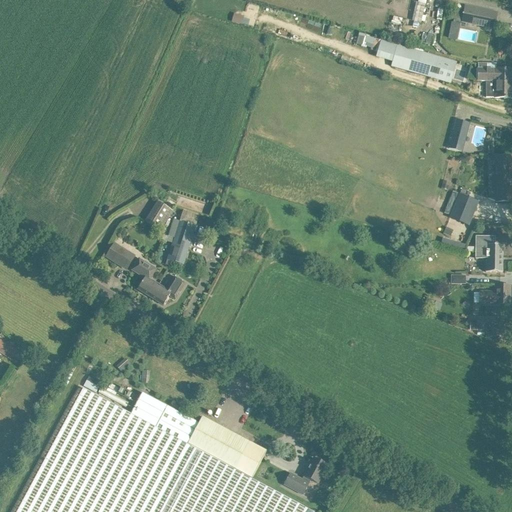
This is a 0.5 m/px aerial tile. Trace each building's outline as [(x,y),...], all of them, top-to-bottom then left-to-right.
[(416,0),(413,21),(423,23),(427,0),(416,0)] [(497,13),(487,11),(465,6),(461,22),(494,29),(497,13)] [(466,38),(475,39),(477,26),(452,22),(450,38),(460,39),(461,30),(467,31),(466,38)] [(455,64),(456,64),(397,47),(391,67),(450,83),(451,81),(444,79),(449,63),(455,64)] [(477,82),(486,82),(511,82),(511,69),(495,69),(496,64),(478,64),(477,69),(476,69),(470,68),(467,79),(475,81),(477,82)] [(511,98),(511,82),(486,82),(486,98),(494,98),(511,98)] [(456,120),(451,139),(464,142),(469,123),(456,120)] [(465,161),(465,162),(465,163),(465,164),(466,164),(466,165),(467,165),(467,166),(468,166),(469,166),(470,166),(471,166),(471,165),(472,165),(472,164),(473,164),(473,163),(473,162),(473,161),(473,160),(473,159),(472,159),(472,158),(471,158),(471,157),(470,157),(469,157),(468,157),(467,158),(466,158),(466,159),(465,159),(465,160),(465,161)] [(508,157),(489,157),(489,175),(494,175),(495,175),(495,192),(495,201),(495,202),(511,202),(510,162),(510,157),(508,157)] [(478,202),(453,191),(444,213),(450,216),(449,217),(469,225),(478,202)] [(157,201),(145,221),(160,231),(172,211),(157,201)] [(195,227),(180,222),(168,260),(183,265),(195,227)] [(446,227),(443,233),(450,236),(453,231),(446,227)] [(444,237),(442,242),(465,249),(467,245),(444,237)] [(486,259),(485,272),(502,273),(503,246),(495,246),(495,237),(476,237),(475,259),(486,259)] [(126,269),(134,256),(114,244),(106,257),(126,269)] [(150,298),(158,285),(149,279),(155,270),(139,259),(132,270),(145,278),(137,290),(150,298)] [(466,285),(466,276),(451,276),(451,284),(466,285)] [(158,285),(150,298),(163,306),(169,296),(175,300),(185,284),(176,278),(168,291),(158,285)] [(510,305),(510,302),(510,287),(511,287),(511,286),(495,286),(495,287),(495,293),(480,292),(479,304),(510,305)] [(430,299),(427,306),(433,308),(436,302),(430,299)] [(496,317),(476,317),(476,331),(485,331),(485,337),(496,337),(496,317)] [(0,352),(16,363),(22,354),(0,339),(0,352)] [(126,359),(117,367),(121,371),(129,363),(126,359)] [(102,382),(101,382),(89,375),(86,381),(83,386),(96,393),(99,387),(102,382)] [(117,393),(128,400),(132,393),(120,387),(117,393)] [(142,393),(131,414),(83,388),(16,511),(313,511),(252,479),(266,451),(202,417),(199,423),(142,393)] [(313,458),(302,480),(290,474),(284,485),(303,495),(311,480),(318,484),(327,465),(313,458)]
